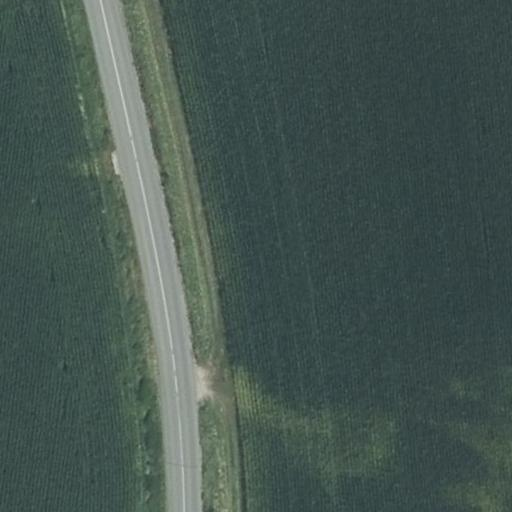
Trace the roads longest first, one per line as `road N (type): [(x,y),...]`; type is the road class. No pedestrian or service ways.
road 1 (track): [(149,0),(225,347),(233,511)]
road 2 (secondary): [(100,0),(169,313),(187,511)]
